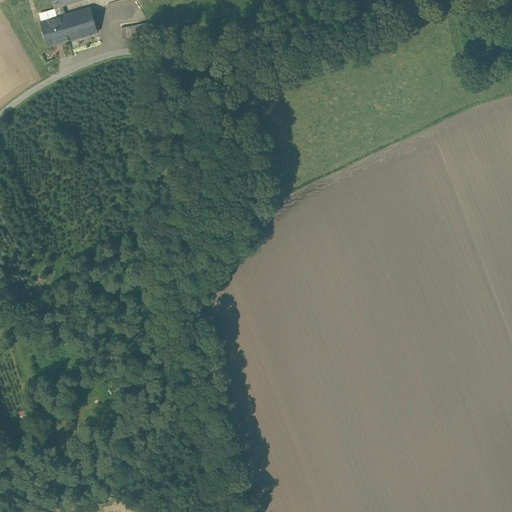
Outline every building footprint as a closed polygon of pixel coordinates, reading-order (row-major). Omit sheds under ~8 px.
[(55,10),(58,17),(61,16),(65,15),(63,5),(55,8),(55,10)] [(65,15),(61,16),(68,40),(97,32),(90,8),(65,15)] [(41,22),(58,17),(55,10),(39,15),(41,22)] [(58,17),(41,22),(48,46),(68,40),(61,16),(58,17)] [(146,24),(139,25),(141,41),(149,40),(148,35),(147,29),(146,24)] [(138,25),(120,28),(122,39),(140,36),(138,25)]
